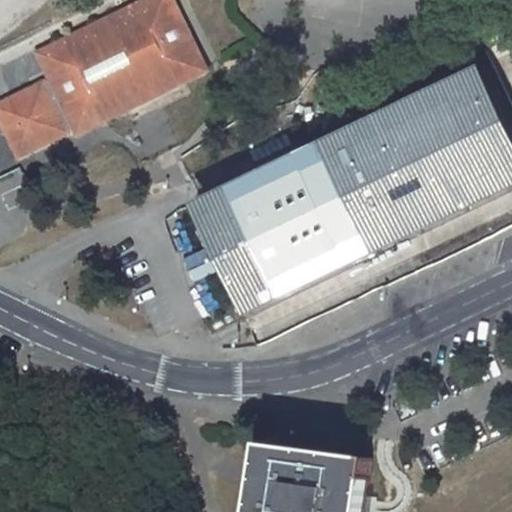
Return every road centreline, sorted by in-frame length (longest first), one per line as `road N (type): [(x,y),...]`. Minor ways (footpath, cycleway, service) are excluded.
road 1 (unclassified): [(0,310),(155,374),(238,383),(347,358),(511,279)]
road 2 (unknown): [(0,292),(111,233),(132,232),(169,258),(183,295),(192,380)]
